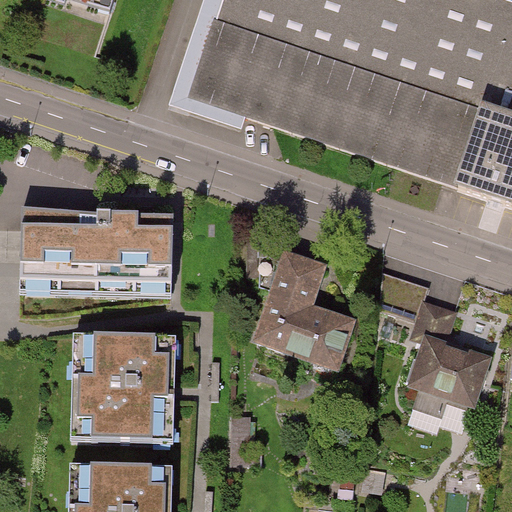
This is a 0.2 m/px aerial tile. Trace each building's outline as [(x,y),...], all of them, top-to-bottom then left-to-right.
[(110,0),(12,0),(101,28),(110,0)] [(221,0),(186,107),(461,197),(485,205),(506,212),(511,213),(511,13),(480,3),(481,0),(221,0)] [(165,225),(25,214),(21,296),(163,305),(165,225)] [(317,276),(276,262),(244,354),(334,385),(351,333),(303,316),(317,276)] [(422,316),(428,283),(388,277),(383,310),(422,316)] [(486,353),(422,332),(400,398),(465,419),(486,353)] [(78,440),(170,444),(174,346),(80,345),(78,440)] [(238,466),(256,465),(254,417),(235,418),(238,466)] [(77,511),(170,511),(172,475),(79,475),(77,511)]
